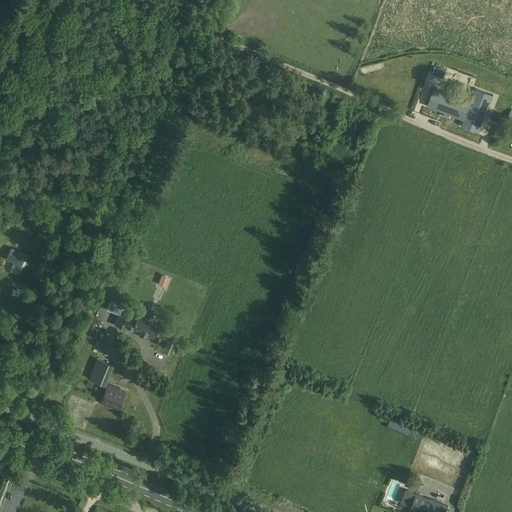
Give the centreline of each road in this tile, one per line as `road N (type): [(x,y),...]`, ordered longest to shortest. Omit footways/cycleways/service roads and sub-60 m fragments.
road 1 (track): [(511,159),(124,0)]
road 2 (unclassified): [(261,511),(0,407)]
road 3 (primary): [(190,511),(0,432)]
road 4 (unclassified): [(135,511),(0,454)]
road 5 (unknown): [(149,466),(150,414),(108,337)]
